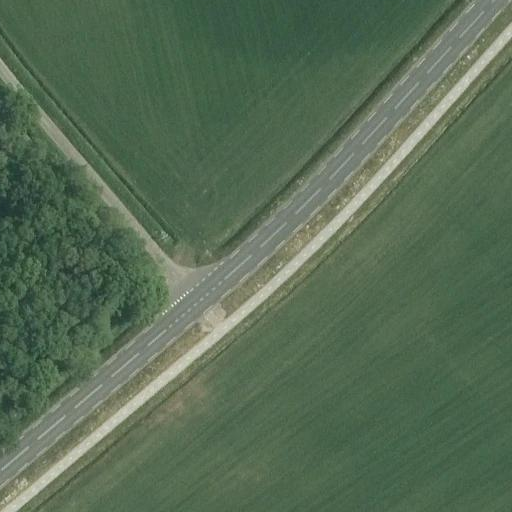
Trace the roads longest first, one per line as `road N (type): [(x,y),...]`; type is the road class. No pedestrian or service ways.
road 1 (primary): [(0,473),(285,226),(494,0)]
road 2 (track): [(0,65),(197,301)]
